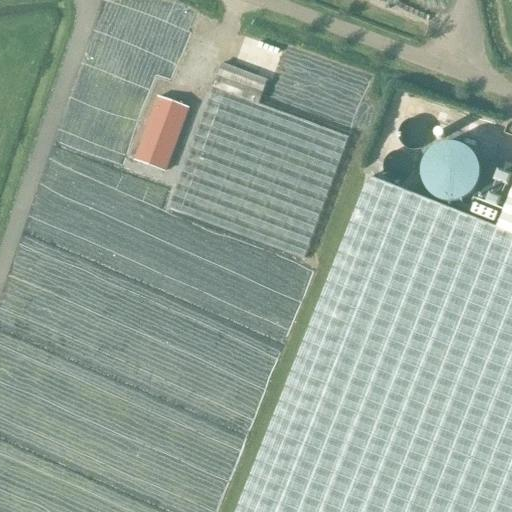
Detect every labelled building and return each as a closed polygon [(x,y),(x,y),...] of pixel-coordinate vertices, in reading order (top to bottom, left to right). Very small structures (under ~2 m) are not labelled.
[(173,79),(192,9),(171,4),(166,23),(164,23),(156,54),(149,52),(143,71),(173,79)] [(220,65),(211,90),(167,210),(302,260),(347,139),(257,106),(266,82),(220,65)] [(156,99),(142,137),(133,161),(164,173),(187,110),(156,99)] [(424,143),(423,196),(471,197),(472,144),(424,143)] [(511,511),(511,190),(497,229),(369,178),(237,511),(511,511)]
